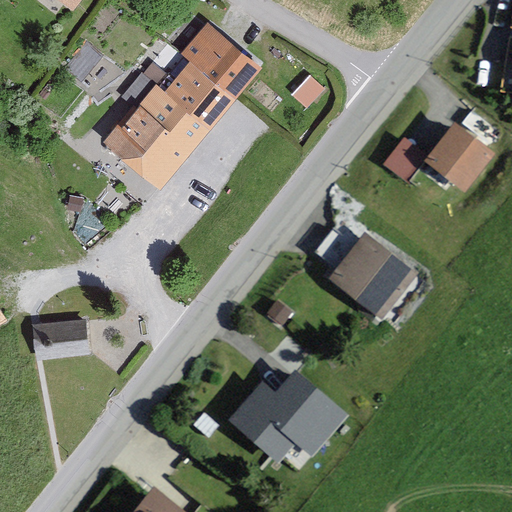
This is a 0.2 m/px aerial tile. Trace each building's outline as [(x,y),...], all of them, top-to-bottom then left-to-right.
[(261,71),(207,26),(179,60),(189,68),(166,95),(156,86),(106,145),(158,192),(261,71)] [(296,95),(311,107),(327,86),(312,74),(296,95)] [(497,143),(459,115),(431,152),(469,181),(497,143)] [(410,181),(431,153),(407,136),(387,164),(410,181)] [(420,269),(370,228),(333,274),(384,314),(420,269)] [(83,320),(37,325),(40,355),(86,350),(83,320)] [(353,405),(304,363),(268,404),(317,447),(353,405)] [(185,511),(156,489),(138,511),(185,511)]
